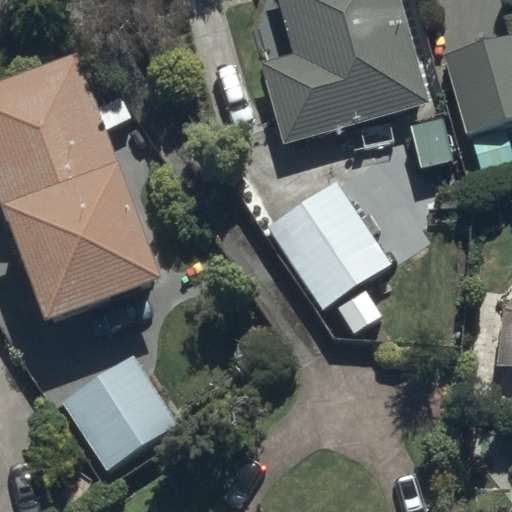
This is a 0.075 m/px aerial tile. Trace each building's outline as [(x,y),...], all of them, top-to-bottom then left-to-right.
[(426,105),(398,0),(279,0),(262,63),(282,142),(426,105)] [(511,54),(446,74),(468,155),(511,142),(511,54)] [(81,56),(0,82),(0,207),(36,317),(154,279),(81,56)] [(472,204),(450,127),(415,137),(436,214),(472,204)] [(268,245),(324,328),(337,320),(357,351),(385,332),(364,302),(395,281),(339,198),(268,245)] [(511,511),(511,293),(501,306),(496,357),(511,358),(511,511)] [(63,420),(107,488),(122,479),(126,486),(180,452),(175,444),(181,441),(131,363),(61,409),(67,418),(63,420)]
